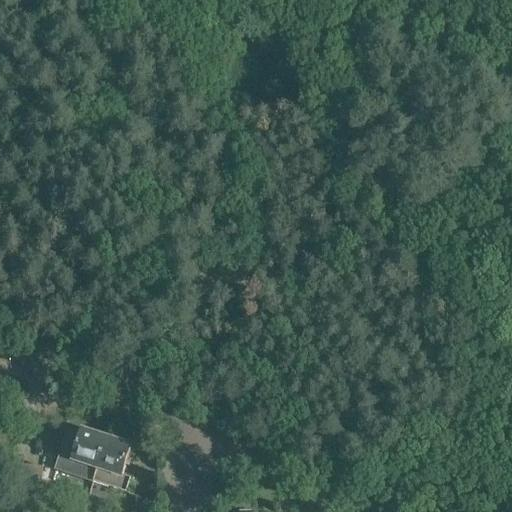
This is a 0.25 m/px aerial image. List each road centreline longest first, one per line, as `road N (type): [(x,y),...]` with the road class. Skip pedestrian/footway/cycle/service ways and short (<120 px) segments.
road 1 (residential): [(359,511),(188,412)]
road 2 (residential): [(188,412),(0,354)]
